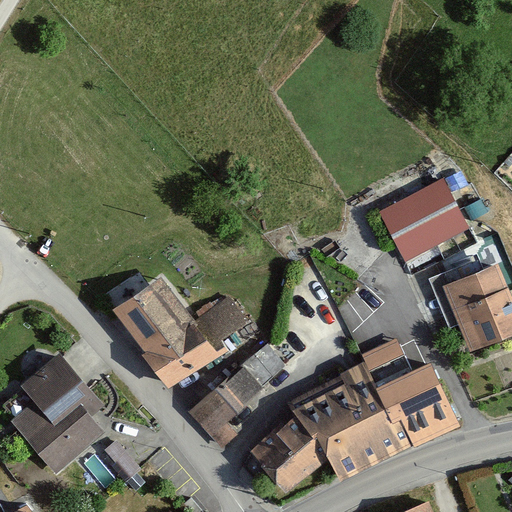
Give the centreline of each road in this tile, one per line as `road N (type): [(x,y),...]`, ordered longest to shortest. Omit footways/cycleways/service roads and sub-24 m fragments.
road 1 (residential): [(247,511),(21,267),(0,296)]
road 2 (secondary): [(319,511),(416,468),(511,441)]
